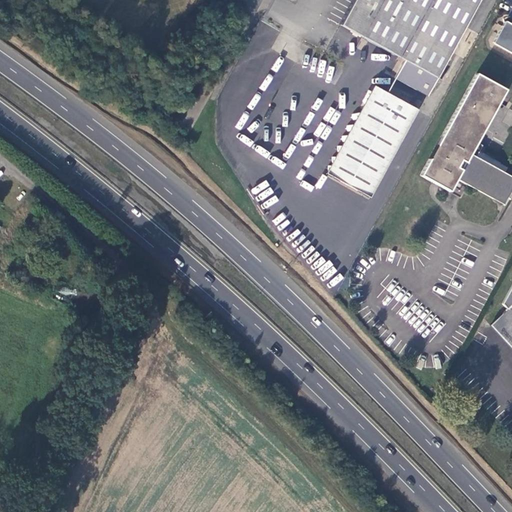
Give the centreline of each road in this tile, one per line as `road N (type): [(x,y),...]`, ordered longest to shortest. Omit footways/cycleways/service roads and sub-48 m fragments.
road 1 (trunk): [(496,511),(213,229),(0,60)]
road 2 (trunk): [(0,111),(185,263),(443,511)]
road 3 (unclassified): [(8,511),(116,268),(101,245),(0,159)]
road 4 (unknown): [(254,0),(185,134)]
